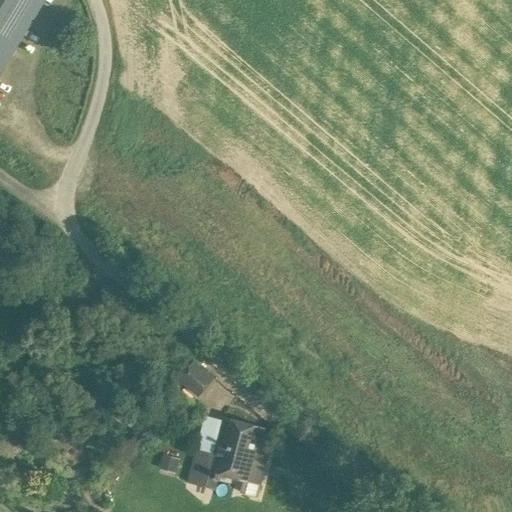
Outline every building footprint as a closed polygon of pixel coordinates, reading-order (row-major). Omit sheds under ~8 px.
[(71,7),(72,0),(16,0),(18,8),(25,17),(34,23),(45,25),(56,23),(65,17),(71,7)] [(0,4),(0,88),(41,115),(51,97),(78,54),(0,4)] [(213,378),(194,361),(180,377),(187,384),(200,394),(213,378)] [(264,427),(224,416),(223,420),(208,415),(199,449),(214,453),(208,477),(192,473),(190,482),(214,489),(216,480),(220,481),(222,474),(243,480),(249,482),(253,467),(263,473),(267,455),(257,452),(264,427)] [(199,449),(198,449),(192,473),(208,477),(214,453),(199,449)] [(249,482),(243,480),(240,491),(258,496),(263,473),(253,467),(249,482)]
